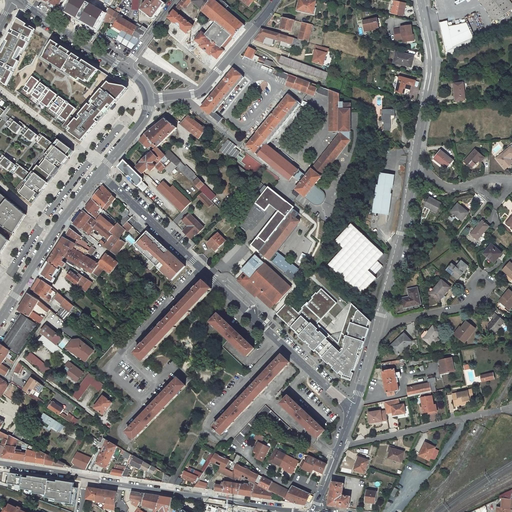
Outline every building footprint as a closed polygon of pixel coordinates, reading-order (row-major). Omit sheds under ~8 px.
[(103,11),(83,0),(67,0),(62,11),(94,28),(103,11)] [(166,4),(160,0),(149,0),(142,11),(153,19),(155,19),(166,4)] [(182,0),(179,4),(183,7),(185,9),(191,1),(189,0),(182,0)] [(193,0),(193,1),(203,10),(202,11),(213,21),(210,25),(213,27),(206,35),(202,32),(195,41),(201,46),(200,47),(203,49),(209,54),(211,56),(212,54),(218,59),(225,51),(222,48),(232,36),(235,38),(245,26),(220,6),(224,1),(222,0),(193,0)] [(316,2),(308,0),(299,0),(299,3),(300,3),(298,10),(306,12),(307,10),(314,11),(316,2)] [(393,0),(391,13),(402,15),(405,3),(393,0)] [(510,7),(505,0),(482,0),(494,17),(510,7)] [(116,41),(132,51),(139,40),(133,37),(134,35),(138,27),(119,16),(123,10),(118,7),(116,13),(111,21),(115,24),(111,30),(109,29),(105,35),(106,36),(105,38),(115,43),(116,41)] [(103,22),(109,26),(111,21),(116,13),(110,9),(106,17),(103,22)] [(168,18),(187,35),(194,27),(177,14),(178,13),(175,10),(168,18)] [(294,20),(283,17),(280,29),(291,32),(294,20)] [(0,54),(0,80),(7,86),(36,30),(18,18),(0,54)] [(379,28),(377,18),(363,20),(364,30),(368,29),(368,31),(376,29),(376,28),(379,28)] [(438,21),(445,54),(476,43),(467,21),(450,28),(446,18),(438,21)] [(312,25),(302,22),(297,40),(303,42),(307,43),(312,25)] [(134,35),(140,39),(142,35),(143,36),(146,31),(148,29),(140,24),(138,27),(134,35)] [(400,27),(393,28),(394,38),(402,37),(402,38),(406,38),(406,40),(413,39),(413,33),(412,33),(410,24),(400,25),(400,27)] [(297,40),(262,29),(260,34),(265,36),(302,47),(303,42),(297,40)] [(260,34),(258,34),(254,40),(263,43),(265,36),(260,34)] [(99,70),(53,40),(48,49),(46,54),(43,59),(79,82),(81,78),(89,84),(93,77),(99,70)] [(327,54),(329,49),(316,45),(315,50),(316,51),(315,55),(313,62),(323,65),(327,54)] [(265,64),(271,67),(273,62),(260,56),(254,54),(256,51),(249,48),(245,56),(257,60),(265,63),(265,64)] [(412,55),(396,51),(394,61),(409,65),(412,55)] [(327,79),(329,73),(282,56),(280,62),(327,79)] [(244,77),(234,69),(201,108),(218,122),(222,118),(215,113),(244,77)] [(289,73),(279,70),(277,75),(287,78),(289,73)] [(39,82),(33,76),(23,89),(30,94),(34,89),(36,90),(32,95),(41,102),(42,101),(41,100),(44,96),(45,97),(51,90),(42,83),(38,88),(36,86),(39,82)] [(415,81),(399,76),(395,91),(407,94),(410,84),(414,85),(415,81)] [(289,77),(286,85),(314,96),(317,88),(309,85),(310,82),(297,77),(296,80),(289,77)] [(112,78),(67,130),(82,141),(128,88),(112,78)] [(456,93),(457,100),(464,99),(463,82),(453,83),(453,94),(456,93)] [(330,89),(320,86),(318,91),(327,95),(330,89)] [(329,131),(338,131),(339,93),(330,89),(329,131)] [(57,95),(51,90),(45,97),(42,101),(41,102),(48,107),(49,106),(52,107),(50,109),(60,116),(61,115),(60,114),(63,110),(64,111),(69,103),(60,97),(58,98),(56,97),(57,95)] [(299,103),(289,95),(247,146),(289,180),(293,176),(300,182),(292,192),(296,196),(300,192),(313,202),(314,203),(315,203),(316,203),(317,204),(318,204),(319,204),(319,203),(320,203),(321,203),(322,202),(323,201),(324,200),(324,199),(324,198),(324,197),(324,196),(324,195),(324,194),(323,193),(323,192),(322,191),(314,184),(350,140),(341,132),(306,175),(266,144),(299,103)] [(338,131),(341,132),(350,140),(350,130),(349,130),(350,102),(343,102),(343,100),(339,99),(338,131)] [(76,109),(69,103),(64,111),(61,115),(60,116),(67,121),(76,109)] [(394,109),(381,109),(381,122),(383,122),(383,130),(390,130),(390,115),(394,115),(394,109)] [(202,128),(188,117),(181,125),(205,145),(213,134),(203,127),(202,128)] [(177,128),(165,119),(145,135),(156,146),(157,147),(164,140),(165,139),(177,128)] [(26,181),(18,191),(33,204),(74,151),(58,139),(54,145),(40,134),(38,136),(29,129),(24,125),(20,122),(18,124),(15,122),(9,128),(17,134),(20,130),(22,131),(20,133),(31,142),(35,137),(36,139),(35,141),(38,143),(49,152),(31,174),(20,166),(19,167),(5,157),(4,160),(0,156),(0,166),(1,167),(2,165),(10,172),(11,170),(26,181)] [(156,146),(145,135),(139,142),(147,149),(150,146),(154,148),(156,146)] [(236,146),(228,140),(219,151),(233,162),(241,153),(234,148),(236,146)] [(511,144),(498,155),(503,162),(506,166),(511,161),(511,157),(511,156),(511,154),(511,141),(510,143),(511,144)] [(440,146),(433,154),(446,166),(453,157),(440,146)] [(475,147),(464,159),(471,166),(479,158),(477,156),(479,154),(481,156),(482,158),(484,155),(475,147)] [(157,148),(151,153),(160,162),(165,156),(164,154),(157,148)] [(168,150),(164,154),(165,156),(169,159),(171,162),(175,166),(179,162),(180,162),(168,150)] [(151,153),(137,167),(142,173),(148,168),(151,171),(155,167),(160,172),(165,167),(163,165),(160,162),(151,153)] [(118,167),(117,168),(137,187),(142,182),(142,178),(123,160),(118,167)] [(179,162),(175,166),(181,171),(184,167),(179,162)] [(184,167),(181,171),(202,192),(211,200),(215,196),(194,174),(193,175),(187,170),(188,169),(185,166),(184,167)] [(391,175),(377,173),(376,184),(373,183),(369,207),(386,210),(391,175)] [(142,182),(137,187),(142,192),(147,187),(147,186),(142,182)] [(162,182),(155,188),(181,212),(190,203),(174,187),(173,188),(172,190),(170,189),(168,187),(167,188),(162,182)] [(258,192),(273,202),(278,196),(278,195),(260,182),(255,189),(258,192)] [(115,198),(102,186),(93,198),(105,209),(115,198)] [(147,187),(142,192),(149,199),(154,194),(147,187)] [(27,215),(0,192),(0,215),(1,216),(3,214),(5,216),(0,223),(0,254),(0,255),(21,224),(24,218),(27,215)] [(202,192),(197,196),(209,208),(213,203),(211,200),(202,192)] [(273,202),(258,192),(252,200),(267,211),(273,202)] [(273,202),(281,208),(286,202),(278,196),(273,202)] [(429,198),(425,208),(436,212),(441,203),(429,198)] [(469,198),(463,206),(468,210),(474,203),(469,198)] [(108,214),(91,199),(83,211),(98,223),(110,233),(114,227),(104,219),(108,214)] [(300,212),(286,202),(281,208),(258,240),(257,238),(251,246),(270,260),(300,221),(295,217),(300,212)] [(455,204),(448,212),(459,221),(465,213),(461,209),(462,208),(458,205),(457,206),(455,204)] [(123,217),(117,224),(121,227),(129,218),(125,215),(127,213),(126,209),(124,207),(118,212),(123,217)] [(98,223),(83,211),(73,224),(89,236),(93,229),(98,223)] [(189,213),(183,220),(188,226),(186,228),(188,230),(185,233),(191,238),(196,233),(197,234),(204,227),(189,213)] [(481,220),(469,233),(477,240),(488,226),(481,220)] [(110,233),(98,223),(93,229),(108,240),(112,235),(110,233)] [(114,227),(110,233),(112,235),(108,240),(104,246),(115,255),(123,244),(118,239),(124,230),(121,227),(117,224),(114,227)] [(383,255),(351,224),(336,241),(344,248),(328,264),(360,295),(376,279),(368,271),(383,255)] [(81,237),(69,229),(64,238),(83,249),(87,244),(87,242),(83,242),(79,240),(81,237)] [(153,260),(164,248),(147,231),(136,243),(153,260)] [(217,233),(206,245),(211,249),(213,246),(217,249),(225,241),(217,233)] [(125,238),(131,244),(135,240),(129,234),(125,238)] [(83,249),(64,238),(61,242),(84,256),(87,252),(83,249)] [(84,256),(61,242),(57,248),(66,254),(62,261),(65,263),(67,259),(92,274),(98,265),(97,265),(84,256)] [(490,242),(483,250),(488,254),(487,256),(493,261),(501,252),(490,242)] [(153,260),(136,243),(134,246),(151,262),(153,260)] [(66,254),(57,248),(48,261),(57,268),(59,265),(62,268),(63,266),(65,263),(62,261),(66,254)] [(184,267),(164,248),(153,260),(173,279),(184,267)] [(298,269),(276,253),(269,262),(291,278),(298,269)] [(118,264),(105,254),(97,265),(98,265),(110,274),(118,264)] [(293,288),(261,258),(247,273),(250,277),(244,284),(257,297),(258,295),(272,308),(276,303),(278,304),(293,288)] [(453,262),(448,268),(459,277),(469,265),(462,259),(456,266),(453,262)] [(173,279),(153,260),(151,262),(171,281),(173,279)] [(511,264),(507,260),(500,269),(511,278),(511,282),(511,281),(511,264)] [(57,268),(48,261),(40,274),(45,277),(44,277),(52,282),(54,278),(54,276),(59,269),(57,268)] [(76,276),(70,272),(66,277),(82,289),(88,280),(79,273),(76,276)] [(250,277),(247,273),(240,280),(244,284),(250,277)] [(441,278),(430,291),(439,299),(450,286),(441,278)] [(51,288),(38,279),(31,290),(49,302),(51,299),(50,298),(51,297),(48,296),(48,297),(46,296),(51,288)] [(92,282),(88,280),(82,289),(82,290),(85,292),(92,282)] [(211,289),(203,282),(197,288),(195,286),(192,289),(194,291),(180,306),(178,304),(175,307),(177,309),(163,324),(161,322),(158,325),(160,327),(146,343),(144,345),(142,343),(139,346),(141,348),(135,353),(143,361),(211,289)] [(402,296),(404,305),(421,301),(418,285),(408,287),(409,294),(402,296)] [(370,322),(351,304),(336,343),(316,323),(336,303),(322,289),(298,313),(287,302),(276,313),(340,376),(350,379),(363,342),(362,342),(364,334),(360,330),(364,326),(368,329),(370,322)] [(502,298),(497,302),(505,310),(511,302),(511,294),(506,289),(500,296),(502,298)] [(74,306),(58,293),(54,298),(62,304),(61,305),(63,307),(56,314),(63,319),(74,306)] [(39,300),(29,294),(18,311),(40,324),(43,319),(32,312),(37,303),(48,312),(51,309),(41,301),(39,300)] [(492,316),(486,322),(494,329),(503,319),(502,318),(506,314),(497,306),(490,315),(492,316)] [(36,325),(20,315),(2,343),(18,354),(27,341),(26,341),(36,325)] [(228,338),(235,331),(218,315),(211,322),(228,338)] [(455,329),(452,333),(462,341),(473,327),(464,320),(456,330),(455,329)] [(425,328),(422,333),(421,335),(431,342),(441,329),(433,323),(428,330),(425,328)] [(56,334),(45,326),(40,332),(44,335),(56,345),(61,339),(60,337),(56,334)] [(254,348),(235,331),(228,338),(247,356),(254,348)] [(405,331),(393,346),(402,353),(410,344),(415,348),(419,347),(418,338),(414,338),(405,331)] [(56,345),(44,335),(39,340),(68,364),(69,362),(72,359),(56,345)] [(63,349),(69,341),(64,338),(58,345),(63,349)] [(93,351),(81,341),(70,342),(67,345),(86,360),(93,351)] [(18,356),(0,343),(0,372),(6,377),(9,370),(1,365),(6,357),(10,360),(9,362),(13,364),(18,356)] [(31,354),(27,359),(49,377),(53,371),(31,354)] [(453,355),(443,358),(446,370),(456,368),(453,355)] [(288,362),(281,356),(214,427),(215,428),(214,429),(217,432),(218,431),(221,434),(288,362)] [(83,373),(69,362),(68,364),(66,366),(71,369),(67,374),(77,381),(83,373)] [(22,366),(18,363),(14,371),(18,374),(22,366)] [(397,366),(385,369),(389,389),(390,389),(390,392),(397,391),(396,387),(401,386),(399,379),(400,379),(400,376),(403,375),(402,369),(397,370),(397,366)] [(494,370),(482,373),(483,379),(495,376),(494,370)] [(430,381),(409,385),(410,393),(438,388),(436,380),(438,380),(437,375),(435,375),(434,372),(429,374),(430,381)] [(72,395),(78,400),(90,384),(100,391),(104,385),(89,373),(72,395)] [(41,385),(31,379),(23,390),(29,394),(28,395),(37,402),(39,399),(30,393),(33,389),(39,393),(43,387),(41,385)] [(185,386),(177,379),(127,433),(134,439),(185,386)] [(467,388),(452,391),(455,403),(464,401),(463,398),(469,397),(468,393),(467,388)] [(431,393),(421,395),(424,409),(435,407),(431,393)] [(302,422),(309,415),(288,395),(281,403),(302,422)] [(112,403),(103,396),(94,408),(103,414),(112,403)] [(397,396),(383,399),(385,405),(390,404),(390,407),(391,412),(404,409),(403,400),(398,401),(397,396)] [(50,400),(46,406),(65,419),(67,417),(62,414),(61,415),(60,414),(63,409),(61,408),(62,407),(56,402),(55,404),(50,400)] [(289,427),(266,405),(236,438),(241,443),(266,416),(283,432),(289,427)] [(380,407),(368,410),(371,421),(387,417),(385,408),(385,407),(381,408),(380,407)] [(0,430),(4,421),(11,425),(14,420),(0,412),(0,430)] [(44,412),(39,419),(60,434),(65,426),(44,412)] [(325,429),(309,415),(302,422),(318,437),(325,429)] [(9,437),(0,432),(0,438),(4,440),(1,446),(5,447),(6,446),(9,437)] [(256,432),(253,438),(261,441),(263,435),(256,432)] [(9,437),(6,446),(16,448),(18,441),(13,438),(9,436),(9,437)] [(104,438),(99,446),(104,448),(97,463),(107,468),(117,446),(106,441),(107,440),(104,438)] [(442,446),(429,440),(428,443),(426,442),(423,447),(424,448),(422,452),(435,459),(442,446)] [(269,447),(258,442),(254,451),(257,452),(255,457),(263,460),(269,447)] [(406,448),(394,444),(391,454),(403,458),(406,448)] [(16,448),(6,446),(5,447),(2,458),(25,462),(27,452),(22,451),(21,451),(21,453),(15,452),(16,448)] [(38,452),(27,450),(27,452),(25,462),(36,463),(38,452)] [(273,450),(267,463),(276,467),(277,465),(281,467),(286,456),(273,450)] [(46,455),(38,451),(38,452),(36,463),(44,465),(46,455)] [(69,463),(84,471),(90,458),(75,451),(69,463)] [(371,456),(361,452),(356,464),(366,468),(371,456)] [(246,469),(215,454),(210,461),(220,466),(217,470),(222,473),(225,469),(230,471),(228,476),(236,480),(237,478),(238,475),(241,477),(243,477),(246,469)] [(65,465),(46,455),(44,465),(64,468),(65,465)] [(321,461),(317,459),(309,455),(305,462),(303,467),(302,468),(311,472),(313,469),(323,473),(327,463),(321,461)] [(143,461),(134,456),(132,460),(130,459),(130,461),(131,462),(140,467),(143,461)] [(298,462),(286,456),(281,467),(285,469),(284,470),(293,474),(298,462)] [(156,469),(143,461),(140,467),(153,474),(156,469)] [(93,464),(90,471),(100,473),(102,468),(93,464)] [(115,465),(111,475),(122,476),(126,468),(126,467),(124,466),(123,468),(117,467),(118,466),(115,465)] [(262,477),(246,469),(243,477),(258,485),(262,477)] [(187,472),(185,471),(182,477),(195,483),(199,478),(200,478),(202,474),(195,471),(193,475),(187,472)] [(164,474),(161,481),(166,483),(169,476),(164,474)] [(46,496),(49,481),(45,481),(45,483),(42,482),(42,480),(35,479),(35,480),(28,478),(24,478),(19,477),(10,475),(8,484),(22,486),(21,489),(33,491),(33,494),(46,496)] [(271,481),(262,477),(258,485),(267,489),(271,481)] [(344,479),(334,478),(333,483),(332,483),(329,500),(350,504),(351,492),(343,490),(344,479)] [(51,482),(49,481),(46,496),(46,498),(56,500),(56,502),(67,504),(66,506),(75,507),(76,501),(74,500),(75,494),(77,494),(78,489),(74,488),(74,486),(62,483),(62,484),(51,482)] [(251,486),(250,496),(271,499),(271,493),(262,491),(262,490),(263,490),(263,489),(254,484),(249,481),(248,483),(250,483),(250,485),(251,486)] [(290,490),(271,481),(267,489),(286,498),(290,490)] [(216,484),(215,490),(237,494),(238,485),(237,485),(237,483),(225,482),(224,483),(222,483),(222,485),(216,484)] [(240,485),(238,485),(237,494),(250,496),(251,486),(250,485),(240,484),(240,485)] [(401,486),(396,484),(393,492),(397,494),(401,486)] [(310,494),(292,486),(290,490),(286,498),(294,502),(305,504),(310,494)] [(378,488),(368,486),(367,497),(376,499),(378,488)] [(99,490),(89,488),(87,498),(97,500),(99,490)] [(117,493),(99,490),(97,500),(97,502),(105,504),(104,508),(107,509),(110,509),(115,510),(117,493)] [(502,498),(501,508),(510,509),(511,492),(511,490),(505,493),(506,495),(506,498),(502,498)] [(161,496),(131,492),(130,498),(131,499),(130,500),(132,501),(130,504),(131,505),(138,509),(141,511),(142,508),(138,506),(140,500),(143,501),(142,505),(157,510),(161,496)] [(170,511),(173,498),(161,496),(157,510),(163,511),(170,511)]
